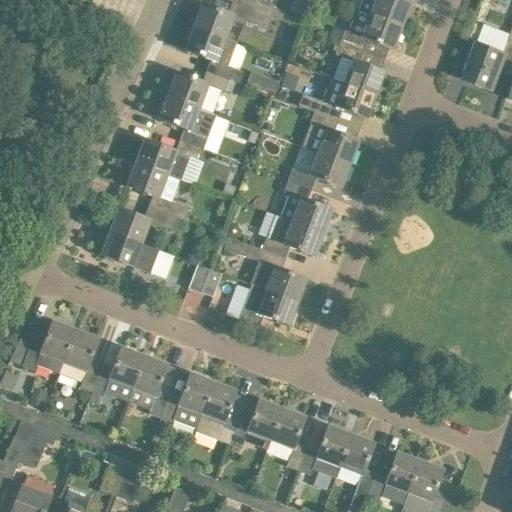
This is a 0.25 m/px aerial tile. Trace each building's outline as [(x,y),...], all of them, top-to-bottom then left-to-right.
[(232,0),(231,4),(269,19),(270,18),(283,23),(285,17),(283,13),(273,10),(274,7),(255,0),(232,0)] [(362,0),(358,12),(369,17),(402,29),(410,6),(395,0),(362,0)] [(201,6),(193,29),(225,41),(234,19),(265,30),(269,19),(231,4),(227,16),(201,6)] [(393,52),(402,29),(369,17),(361,39),(344,33),(339,45),(363,54),(367,42),(393,52)] [(235,45),(225,41),(193,29),(184,52),(210,62),(205,73),(229,82),(235,84),(238,85),(240,79),(238,73),(233,72),(234,70),(227,68),(235,45)] [(384,75),(381,73),(359,65),(363,54),(339,45),(335,56),(352,63),(343,86),(376,98),(384,75)] [(493,94),(500,74),(507,56),(477,45),(463,82),(493,94)] [(175,75),(167,98),(199,110),(208,88),(225,94),(229,82),(205,73),(201,85),(175,75)] [(341,111),(363,119),(367,121),(376,98),(343,86),(329,80),(321,103),(302,96),(298,108),(313,114),(337,122),(341,111)] [(183,131),(179,142),(203,151),(207,139),(216,117),(199,110),(167,98),(158,121),(183,131)] [(358,144),(355,142),(333,134),(337,122),(313,114),(309,125),(325,132),(317,155),(350,167),(358,144)] [(203,151),(179,142),(175,154),(143,142),(135,165),(167,177),(167,178),(180,183),(189,159),(198,163),(203,151)] [(287,183),(311,191),(315,180),(341,190),(350,167),(317,155),(308,177),(291,171),(287,183)] [(152,198),(148,209),(183,223),(187,211),(172,205),(180,183),(167,178),(167,177),(135,165),(126,188),(152,198)] [(291,223),(323,236),(332,213),(306,203),(311,191),(287,183),(282,194),(288,196),(280,219),(291,223)] [(118,211),(109,234),(141,246),(150,224),(167,230),(179,234),(183,223),(148,209),(143,221),(118,211)] [(276,218),(268,241),(265,240),(261,252),(285,260),(289,249),(315,259),(323,236),(291,223),(280,219),(276,218)] [(158,253),(141,246),(109,234),(100,257),(150,275),(158,253)] [(219,249),(256,263),(258,264),(249,287),(251,287),(297,304),(306,282),(280,272),(285,260),(261,252),(224,237),(219,249)] [(200,295),(209,271),(197,267),(188,291),(200,295)] [(221,276),(209,271),(200,295),(212,299),(221,276)] [(251,287),(238,321),(258,329),(263,318),(289,328),(297,304),(251,287)] [(75,332),(52,323),(42,349),(31,344),(22,368),(33,373),(36,367),(58,376),(75,332)] [(98,340),(75,332),(58,376),(81,384),(79,390),(91,395),(100,371),(88,366),(98,340)] [(126,404),(144,358),(121,349),(114,368),(102,364),(100,371),(91,395),(102,399),(104,396),(126,404)] [(160,421),(169,397),(171,390),(160,386),(167,366),(144,358),(126,404),(149,412),(148,416),(160,421)] [(195,431),(213,384),(190,375),(180,401),(169,397),(160,421),(171,425),(172,423),(195,431)] [(213,384),(195,431),(194,434),(217,442),(229,447),(237,423),(226,419),(236,393),(213,384)] [(269,443),(282,410),(259,401),(249,427),(237,423),(229,447),(240,451),(247,435),(269,443)] [(305,419),(282,410),(269,443),(292,452),(286,468),(297,473),(306,449),(295,445),(305,419)] [(338,470),(351,436),(328,427),(318,454),(306,449),(297,473),(309,477),(312,471),(334,480),(338,470)] [(26,443),(18,464),(35,471),(46,443),(29,436),(26,443)] [(374,445),(351,436),(338,470),(361,478),(348,511),(361,511),(367,499),(375,475),(364,471),(374,445)] [(15,469),(18,464),(26,443),(13,438),(3,463),(0,462),(0,481),(1,478),(11,482),(15,469)] [(387,480),(375,475),(367,499),(378,504),(385,487),(407,496),(420,462),(397,454),(387,480)] [(449,511),(458,490),(438,483),(443,471),(420,462),(407,496),(401,511),(449,511)] [(115,499),(124,474),(108,468),(98,493),(115,499)] [(124,474),(115,499),(132,505),(141,480),(124,474)] [(45,511),(50,499),(21,488),(11,511),(45,511)] [(165,511),(182,511),(189,495),(174,489),(165,511)] [(66,511),(98,511),(101,506),(88,502),(84,511),(83,511),(68,506),(66,511)]
